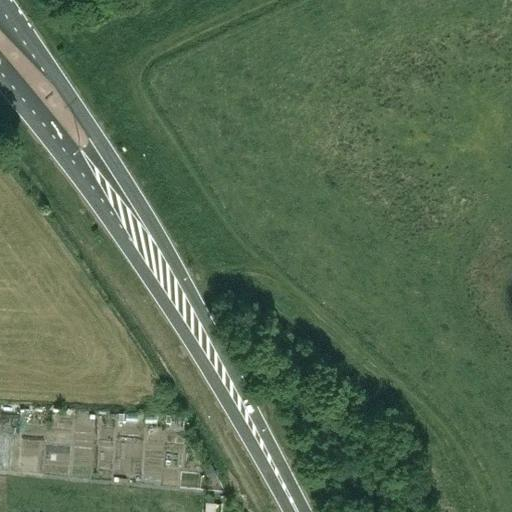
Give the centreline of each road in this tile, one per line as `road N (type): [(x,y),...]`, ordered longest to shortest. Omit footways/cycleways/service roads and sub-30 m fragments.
road 1 (primary): [(271,463),(162,248),(0,13)]
road 2 (primary): [(0,78),(271,463)]
